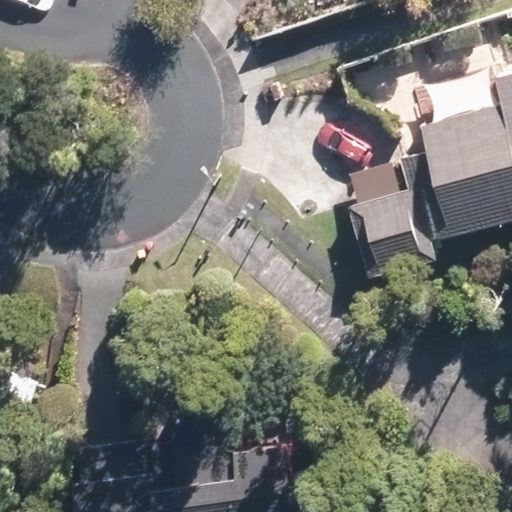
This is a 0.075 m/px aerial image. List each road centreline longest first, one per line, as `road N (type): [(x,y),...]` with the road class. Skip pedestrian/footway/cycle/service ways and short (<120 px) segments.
road 1 (residential): [(176,83),(184,109),(180,141),(147,201),(91,218),(47,210),(0,188)]
road 2 (residential): [(23,0),(121,39),(176,83)]
